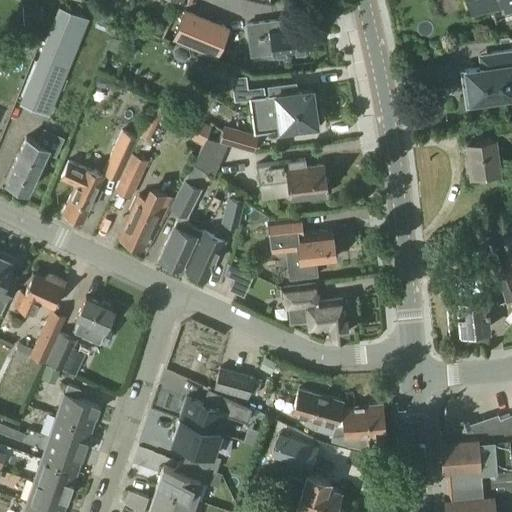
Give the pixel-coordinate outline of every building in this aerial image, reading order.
[(511,0),(467,0),(471,12),(504,4),(505,9),(511,6),(511,0)] [(40,6),(26,6),(27,23),(41,23),(40,6)] [(58,8),(20,103),(49,115),(87,19),(58,8)] [(184,11),(174,38),(215,54),(225,28),(184,11)] [(98,17),(93,27),(108,34),(112,24),(98,17)] [(261,43),(260,38),(270,37),(273,53),(305,48),(305,47),(308,45),(307,37),(304,36),(302,25),(287,27),(287,23),(268,26),(268,25),(258,26),(258,24),(246,26),(249,45),(261,43)] [(511,49),(489,53),(491,66),(464,70),(466,82),(461,83),(464,102),(469,101),(469,102),(511,95),(511,49)] [(0,103),(4,104),(17,58),(0,53),(0,103)] [(223,70),(222,92),(236,93),(238,71),(223,70)] [(108,84),(108,79),(104,75),(98,75),(94,79),(94,85),(99,89),(104,88),(108,84)] [(250,112),(245,115),(246,120),(251,122),(253,132),(316,123),(315,120),(318,119),(317,112),(314,111),(314,108),(313,100),(315,98),(315,92),(312,91),(311,88),(296,90),(295,82),(267,86),(268,94),(263,94),(262,87),(246,89),(247,96),(248,98),(250,111),(250,112)] [(183,113),(176,129),(202,142),(210,126),(183,113)] [(511,122),(495,125),(497,138),(511,136),(511,122)] [(225,124),(217,141),(225,144),(255,152),(260,134),(253,132),(225,124)] [(121,130),(102,172),(117,178),(136,136),(121,130)] [(24,137),(4,181),(14,186),(13,189),(22,193),(24,190),(26,191),(47,148),(24,137)] [(205,138),(191,164),(212,177),(225,144),(217,141),(205,138)] [(467,159),(464,159),(466,171),(469,170),(470,174),(497,170),(493,138),(465,142),(467,159)] [(130,153),(113,189),(129,196),(146,160),(130,153)] [(304,158),(255,165),(257,183),(258,183),(287,180),(289,195),(289,196),(325,191),(325,188),(327,188),(328,181),(325,176),(323,176),(322,164),(305,166),(304,158)] [(67,161),(59,177),(73,184),(61,211),(82,221),(102,176),(81,167),(67,161)] [(176,219),(159,256),(162,258),(164,262),(168,265),(171,265),(177,265),(180,266),(181,264),(186,267),(193,251),(188,249),(197,229),(184,223),(188,215),(186,214),(199,188),(183,180),(169,207),(180,212),(176,219)] [(137,195),(118,237),(141,248),(160,206),(137,195)] [(229,196),(223,223),(238,227),(245,200),(229,196)] [(503,216),(484,223),(488,235),(508,227),(503,216)] [(300,217),(267,221),(269,238),(276,238),(277,251),(297,248),(299,263),(300,263),(301,271),(313,270),(312,261),(334,259),(333,256),(336,252),(336,246),(332,243),(330,230),(302,233),(300,217)] [(193,251),(186,267),(185,268),(206,278),(223,241),(197,229),(188,249),(193,251)] [(0,311),(16,278),(5,273),(12,258),(0,252),(0,311)] [(457,312),(456,312),(456,316),(458,316),(459,332),(490,329),(487,312),(488,312),(487,308),(486,308),(483,298),(481,293),(499,287),(504,302),(511,300),(501,264),(468,275),(472,285),(461,286),(456,291),(457,300),(456,301),(457,312)] [(31,273),(16,307),(34,315),(40,301),(52,306),(63,281),(48,274),(46,279),(31,273)] [(314,282),(276,286),(278,308),(290,306),(291,321),(307,319),(308,326),(328,323),(329,335),(346,333),(341,298),(317,301),(317,296),(318,296),(317,289),(315,289),(314,282)] [(77,318),(72,329),(83,334),(83,333),(102,342),(109,329),(104,327),(112,310),(108,308),(108,305),(101,302),(99,304),(83,297),(74,317),(77,318)] [(18,341),(12,355),(26,361),(29,354),(43,361),(52,339),(62,316),(50,310),(33,348),(18,341)] [(57,332),(44,361),(61,369),(74,339),(57,332)] [(167,371),(197,386),(206,366),(176,352),(167,371)] [(259,368),(269,373),(275,362),(264,357),(259,368)] [(47,365),(42,379),(53,383),(54,381),(56,382),(60,370),(47,365)] [(218,365),(212,387),(230,392),(245,396),(247,389),(251,375),(218,365)] [(62,393),(55,415),(90,427),(97,405),(76,398),(79,389),(66,385),(64,393),(62,393)] [(247,423),(252,409),(231,399),(229,398),(207,388),(202,403),(185,398),(177,419),(219,434),(226,416),(247,423)] [(331,435),(340,400),(297,388),(290,414),(304,418),(302,424),(314,430),(322,433),(321,434),(323,434),(324,433),(331,435)] [(340,402),(340,400),(331,435),(332,436),(343,435),(343,437),(366,435),(367,451),(382,450),(380,432),(381,432),(378,404),(342,407),(341,402),(340,402)] [(496,414),(439,433),(442,471),(444,471),(445,485),(511,479),(511,478),(511,412),(498,418),(496,414)] [(55,415),(47,437),(83,449),(90,427),(55,415)] [(212,455),(219,434),(177,419),(170,441),(187,447),(182,462),(207,471),(215,474),(221,458),(212,455)] [(0,422),(0,431),(21,441),(24,434),(0,422)] [(277,435),(270,456),(250,449),(241,475),(264,483),(267,471),(282,476),(283,473),(288,475),(282,495),(287,496),(281,511),(298,511),(300,510),(304,511),(331,511),(339,491),(327,487),(328,481),(307,474),(315,447),(277,435)] [(47,437),(40,458),(75,470),(83,449),(47,437)] [(40,458),(32,480),(68,492),(75,470),(40,458)] [(161,466),(155,485),(192,498),(199,479),(204,481),(207,471),(182,462),(179,461),(176,471),(161,466)] [(446,495),(444,495),(445,511),(493,511),(493,503),(511,498),(511,482),(511,479),(445,485),(446,495)] [(32,480),(25,502),(54,511),(60,511),(68,492),(32,480)] [(155,485),(150,498),(148,505),(169,511),(187,511),(192,498),(155,485)] [(128,491),(124,503),(141,511),(142,510),(146,511),(148,505),(150,498),(146,497),(147,496),(128,491)] [(54,511),(25,502),(21,511),(54,511)]
